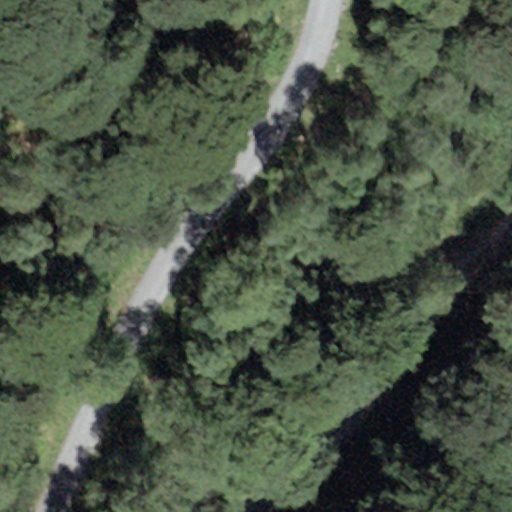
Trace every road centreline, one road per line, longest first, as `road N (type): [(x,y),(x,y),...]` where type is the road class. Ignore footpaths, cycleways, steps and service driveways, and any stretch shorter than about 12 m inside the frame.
road 1 (track): [(325,0),(275,124),(149,308),(43,511)]
road 2 (track): [(256,511),(460,268),(511,231)]
